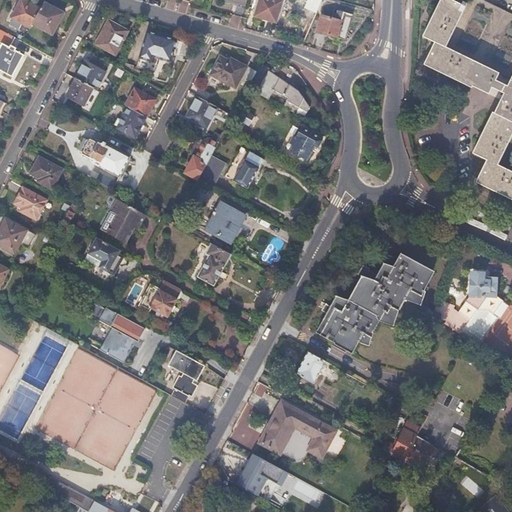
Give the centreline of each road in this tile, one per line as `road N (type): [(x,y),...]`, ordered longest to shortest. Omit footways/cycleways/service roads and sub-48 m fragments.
road 1 (tertiary): [(296,286),(188,487)]
road 2 (residential): [(93,0),(0,177)]
road 3 (residential): [(211,30),(152,146)]
road 4 (tertiary): [(347,176),(296,286)]
